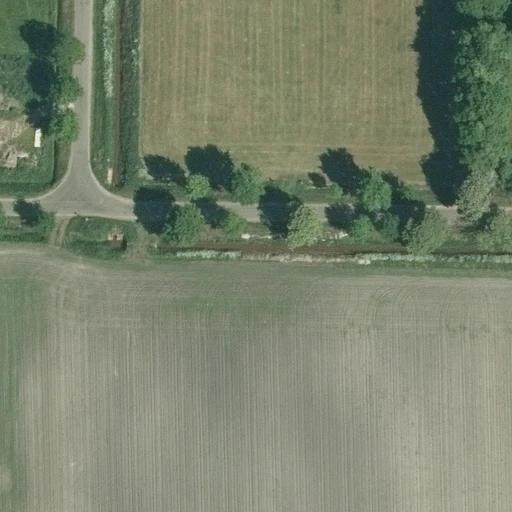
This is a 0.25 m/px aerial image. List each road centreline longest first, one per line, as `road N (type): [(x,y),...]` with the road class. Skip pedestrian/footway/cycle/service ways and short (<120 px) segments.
road 1 (unclassified): [(511,216),(78,209)]
road 2 (unclassified): [(78,209),(83,0)]
